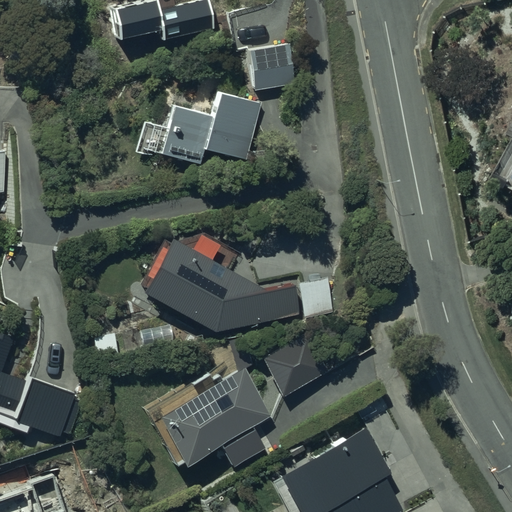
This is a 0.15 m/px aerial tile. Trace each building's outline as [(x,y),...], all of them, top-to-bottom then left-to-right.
[(292,84),(286,41),(243,48),(249,90),(292,84)] [(260,101),(212,90),(204,112),(168,104),(163,126),(139,120),(133,149),(194,163),(197,148),(247,159),(260,101)] [(113,330),(90,334),(95,361),(118,357),(113,330)] [(0,423),(10,426),(25,377),(1,370),(12,335),(0,331),(0,423)] [(244,334),(204,350),(214,369),(142,407),(175,467),(270,416),(245,369),(259,362),(244,334)] [(66,436),(80,391),(33,376),(19,421),(66,436)] [(61,511),(44,472),(0,493),(0,511),(99,511),(99,509),(93,511),(61,511)]
